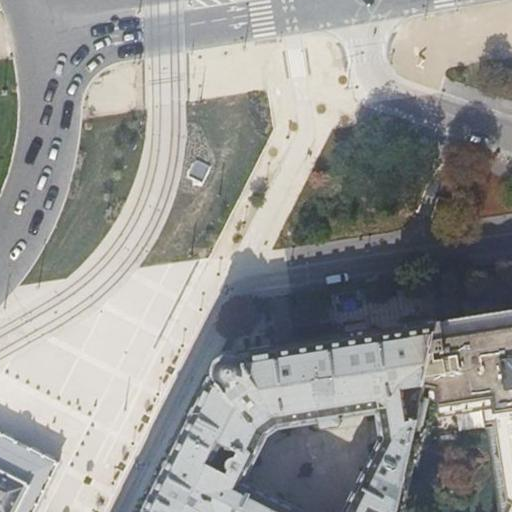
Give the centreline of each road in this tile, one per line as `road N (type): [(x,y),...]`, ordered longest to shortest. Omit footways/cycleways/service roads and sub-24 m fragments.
road 1 (residential): [(117,511),(237,279),(289,270)]
road 2 (primary): [(0,258),(31,201),(48,133),(38,29)]
road 3 (tertiary): [(511,142),(385,97),(372,70),(361,0)]
road 4 (residential): [(289,270),(511,237)]
road 5 (secondary): [(38,29),(223,0)]
